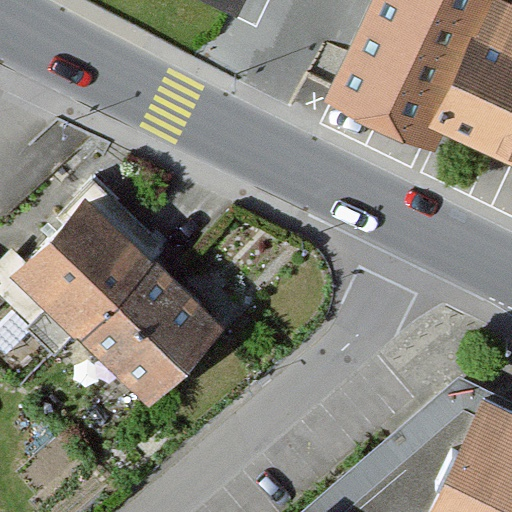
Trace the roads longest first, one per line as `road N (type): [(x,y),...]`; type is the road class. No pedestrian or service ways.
road 1 (secondary): [(451,236),(0,12)]
road 2 (residential): [(151,511),(451,236)]
